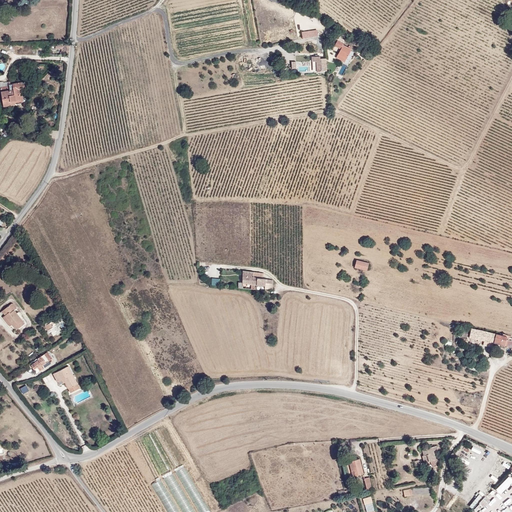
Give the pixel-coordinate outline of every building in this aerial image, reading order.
[(344,44),(345,41),(342,39),(336,36),(334,41),(332,40),(329,44),(340,50),(338,53),(336,54),(338,54),(346,46),(344,44)] [(347,59),(352,49),(346,46),(338,54),(347,59)] [(347,59),(338,54),(336,58),(345,63),(347,59)] [(319,56),(311,57),(311,62),(316,62),(316,72),(326,71),(325,58),(319,59),(319,56)] [(31,105),(28,81),(0,86),(0,103),(1,110),(31,105)] [(368,262),(355,259),(354,267),(365,271),(368,262)] [(260,276),(241,273),(241,290),(255,292),(255,287),(256,280),(260,280),(260,276)] [(271,282),(260,280),(256,280),(255,287),(263,288),(263,290),(271,291),(271,282)] [(23,325),(11,310),(9,312),(6,308),(0,312),(0,315),(14,332),(23,325)] [(50,325),(63,318),(60,313),(47,320),(50,325)] [(492,349),(494,336),(466,330),(466,334),(469,335),(468,340),(483,343),(482,347),(492,349)] [(511,344),(506,342),(506,339),(494,336),(493,346),(511,350),(511,344)] [(53,358),(48,352),(44,355),(49,361),(53,358)] [(49,361),(44,355),(36,360),(37,361),(40,366),(37,369),(39,371),(44,368),(42,366),(49,361)] [(37,369),(40,366),(37,361),(29,367),(33,372),(37,369)] [(76,385),(67,369),(53,376),(58,386),(62,384),(66,391),(76,385)] [(43,378),(45,382),(52,379),(49,374),(43,378)] [(69,395),(79,390),(76,385),(66,391),(69,395)] [(437,464),(435,458),(433,452),(423,455),(426,462),(428,461),(429,466),(431,466),(433,472),(442,470),(443,468),(441,463),(437,464)] [(362,473),(359,459),(348,461),(351,476),(362,473)] [(503,492),(510,479),(506,476),(498,489),(503,492)] [(421,485),(419,477),(411,479),(414,486),(421,485)] [(431,500),(431,492),(400,492),(400,500),(431,500)] [(474,508),(482,496),(478,493),(470,506),(474,508)] [(477,511),(487,502),(484,499),(474,509),(477,511)] [(372,506),(370,500),(362,502),(363,508),(372,506)]
